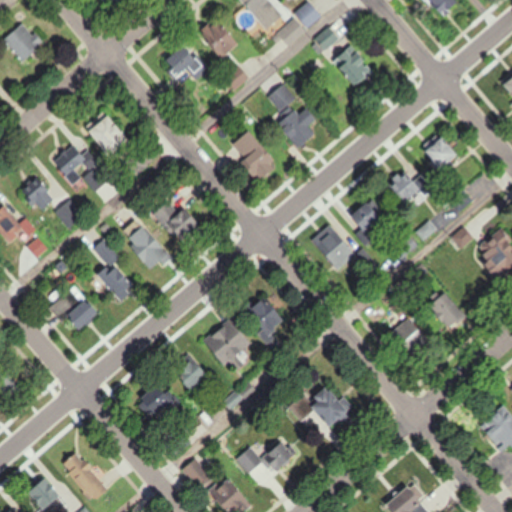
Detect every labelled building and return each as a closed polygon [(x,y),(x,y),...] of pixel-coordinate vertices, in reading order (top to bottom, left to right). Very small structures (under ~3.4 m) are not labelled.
[(241,0),(265,30),(283,16),(270,0),(241,0)] [(306,0),(293,11),(307,28),(321,16),(308,0),(306,0)] [(422,0),(448,17),(458,0),(422,0)] [(238,45),(219,18),(201,30),(221,58),(238,45)] [(277,33),(289,45),(305,30),(293,18),(277,33)] [(42,42),(20,20),(1,39),(23,60),(42,42)] [(341,40),(333,26),(315,36),(324,51),(341,40)] [(208,67),(183,43),(167,60),(181,74),(186,69),(196,79),(208,67)] [(334,57),(352,87),(372,74),(354,45),(334,57)] [(322,128),(283,81),(260,101),(300,147),(322,128)] [(87,123),(106,155),(129,141),(109,110),(87,123)] [(229,150),(260,179),(278,160),(246,130),(229,150)] [(459,155),(439,131),(420,147),(439,171),(459,155)] [(78,190),(84,183),(95,192),(111,175),(75,141),(52,165),(78,190)] [(419,173),(413,179),(405,170),(389,183),(410,208),(432,188),(419,173)] [(60,188),(52,194),(38,175),(23,187),(42,211),(49,206),(66,228),(82,216),(60,188)] [(458,211),(471,199),(459,186),(446,197),(458,211)] [(352,217),(368,232),(384,215),(368,200),(352,217)] [(185,206),(176,214),(167,202),(154,212),(181,246),(203,229),(185,206)] [(1,236),(29,236),(29,220),(10,220),(10,205),(1,205),(1,236)] [(148,269),(167,257),(146,223),(127,235),(148,269)] [(499,242),(495,236),(477,249),(498,279),(511,268),(511,243),(507,237),(499,242)] [(97,274),(118,298),(136,282),(100,241),(90,250),(105,266),(97,274)] [(355,254),(344,241),(327,255),(338,269),(355,254)] [(99,313),(74,284),(49,305),(62,321),(66,318),(77,331),(99,313)] [(451,330),(466,317),(445,292),(430,305),(451,330)] [(275,306),(269,310),(263,301),(250,309),(266,334),(285,322),(275,306)] [(434,343),(407,316),(391,332),(419,359),(434,343)] [(242,331),(232,338),(223,326),(205,338),(229,373),(248,360),(241,350),(251,344),(242,331)] [(198,390),(211,373),(191,358),(178,375),(198,390)] [(331,427),(350,409),(328,387),(310,405),(331,427)] [(511,414),(505,405),(481,423),(500,450),(510,443),(511,445),(511,414)] [(249,472),(261,460),(248,447),(236,458),(249,472)] [(76,452),(61,464),(91,501),(106,488),(76,452)] [(28,491),(44,511),(61,498),(45,477),(28,491)]
